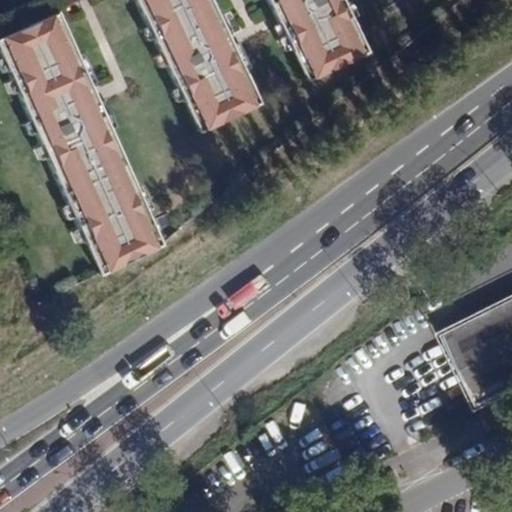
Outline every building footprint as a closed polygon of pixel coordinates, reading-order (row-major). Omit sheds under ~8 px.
[(208,0),(134,0),(183,101),(185,100),(199,130),(254,104),(240,74),(243,73),(208,0)] [(330,0),(263,0),(288,51),(291,49),(305,78),(355,53),(340,25),(343,24),(330,0)] [(55,11),(0,36),(0,55),(87,241),(90,240),(103,269),(161,242),(147,213),(149,212),(55,11)] [(481,406),(511,389),(511,304),(447,336),(481,406)] [(336,463),(324,441),(310,449),(321,469),(336,463)]
